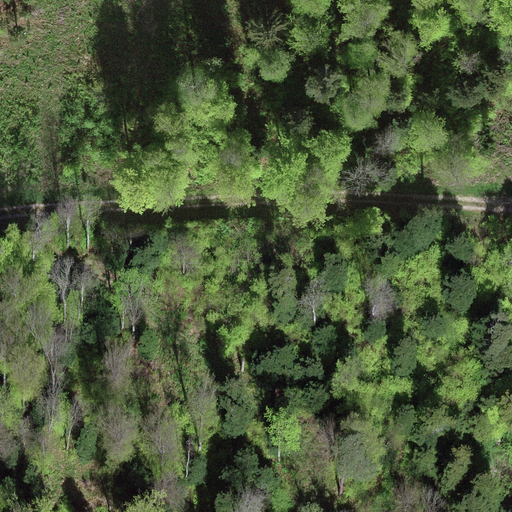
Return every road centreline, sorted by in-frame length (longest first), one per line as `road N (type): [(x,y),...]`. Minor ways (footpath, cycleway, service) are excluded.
road 1 (track): [(511,205),(197,195),(0,211)]
road 2 (track): [(0,228),(84,267),(233,378),(304,461),(312,480),(304,511)]
